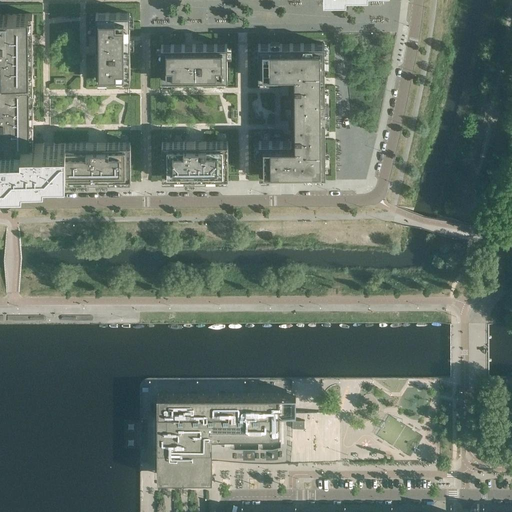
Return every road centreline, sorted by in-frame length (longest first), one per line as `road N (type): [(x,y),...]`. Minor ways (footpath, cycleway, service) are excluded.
road 1 (unclassified): [(418,0),(376,196),(0,202)]
road 2 (residential): [(466,496),(291,496)]
